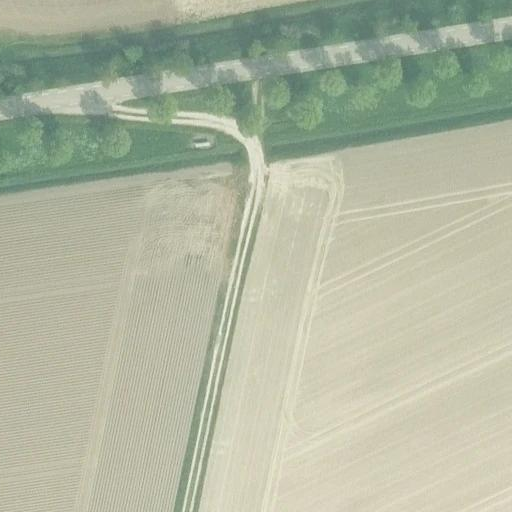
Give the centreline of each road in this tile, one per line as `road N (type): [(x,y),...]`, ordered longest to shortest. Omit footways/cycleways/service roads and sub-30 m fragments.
road 1 (track): [(183,511),(252,156),(239,137),(211,122),(65,101)]
road 2 (tertiary): [(511,27),(0,112)]
